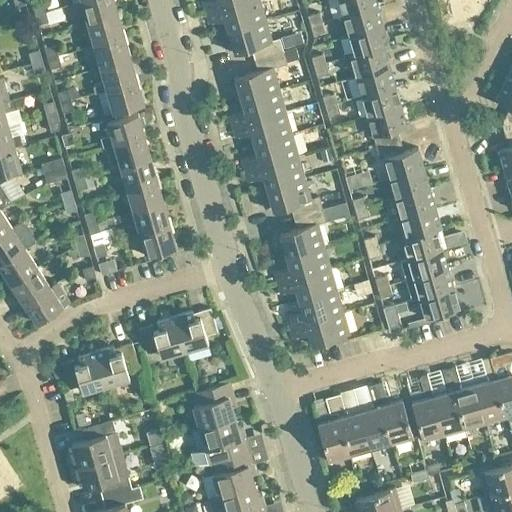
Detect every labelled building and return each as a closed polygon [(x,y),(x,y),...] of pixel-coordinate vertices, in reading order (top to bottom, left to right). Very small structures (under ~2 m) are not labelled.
[(40,0),(31,2),(34,13),(45,10),(42,0),(40,0)] [(118,13),(113,0),(81,0),(87,22),(118,13)] [(245,0),(203,0),(202,0),(206,11),(245,0)] [(265,18),(260,0),(245,0),(206,11),(209,22),(224,18),(227,29),(265,18)] [(377,5),(376,0),(339,0),(343,15),(377,5)] [(383,24),(377,5),(343,15),(349,34),(383,24)] [(48,20),(45,10),(34,13),(37,23),(48,20)] [(308,14),(310,24),(322,21),(319,11),(308,14)] [(124,35),(118,13),(87,22),(94,44),(124,35)] [(271,39),(265,18),(227,29),(234,51),(251,46),(254,58),(283,50),(280,37),(271,39)] [(325,31),(322,21),(310,24),(313,34),(325,31)] [(389,45),(383,24),(349,34),(354,53),(355,54),(384,46),(389,45)] [(130,57),(124,35),(94,44),(100,66),(130,57)] [(44,47),(47,57),(58,54),(55,44),(44,47)] [(390,65),(384,46),(355,54),(354,53),(350,55),(356,75),(390,65)] [(28,52),(31,62),(41,59),(38,49),(28,52)] [(279,88),(273,66),(287,62),(283,50),(254,58),(258,69),(235,76),(241,99),(279,88)] [(311,56),(314,66),(325,62),(323,52),(311,56)] [(61,64),(58,54),(47,57),(50,67),(61,64)] [(98,91),(137,80),(130,57),(100,66),(103,77),(93,85),(95,92),(98,92),(98,91)] [(44,69),(41,59),(31,62),(34,72),(44,69)] [(328,72),(325,62),(314,66),(317,76),(328,72)] [(395,85),(390,65),(356,75),(361,95),(395,85)] [(0,101),(9,99),(3,76),(0,77),(0,101)] [(511,82),(505,79),(495,98),(510,106),(501,122),(502,125),(511,126),(511,82)] [(143,102),(137,80),(98,91),(98,92),(104,113),(143,102)] [(401,104),(395,85),(361,95),(367,114),(401,104)] [(57,91),(60,102),(71,99),(68,88),(57,91)] [(285,110),(279,88),(241,99),(244,110),(229,114),(232,125),(285,110)] [(322,95),(325,105),(337,102),(334,92),(322,95)] [(21,98),(22,109),(39,107),(38,97),(21,98)] [(0,125),(8,123),(4,111),(17,107),(14,98),(9,99),(0,101),(0,125)] [(43,102),(46,114),(56,110),(53,99),(43,102)] [(74,109),(71,99),(60,102),(63,112),(74,109)] [(340,112),(337,102),(325,105),(328,115),(340,112)] [(397,128),(407,125),(401,104),(367,114),(376,146),(400,139),(397,128)] [(59,121),(56,110),(46,114),(50,131),(58,129),(59,121)] [(292,132),(285,110),(232,125),(235,136),(251,132),(254,143),(292,132)] [(145,123),(142,116),(139,115),(138,112),(107,121),(111,134),(100,137),(103,147),(114,144),(119,142),(144,135),(142,126),(145,123)] [(0,149),(14,145),(8,123),(0,125),(0,149)] [(511,166),(511,126),(502,125),(508,146),(498,148),(504,169),(511,166)] [(71,131),(61,134),(64,144),(74,141),(71,131)] [(298,154),(292,132),(254,143),(257,154),(241,158),(245,169),(298,154)] [(151,157),(144,135),(119,142),(114,144),(120,166),(151,157)] [(424,167),(418,147),(403,151),(400,139),(376,146),(380,158),(384,157),(390,177),(424,167)] [(0,174),(21,168),(14,145),(0,149),(0,174)] [(304,176),(298,154),(245,169),(248,180),(263,176),(266,187),(304,176)] [(61,156),(51,159),(54,169),(64,166),(61,156)] [(157,179),(151,157),(120,166),(127,188),(157,179)] [(67,176),(64,166),(54,169),(51,159),(40,162),(46,182),(67,176)] [(70,169),(73,179),(84,176),(81,165),(70,169)] [(430,187),(424,167),(390,177),(396,197),(430,187)] [(358,172),(345,175),(348,188),(361,184),(358,172)] [(87,186),(84,176),(73,179),(76,189),(87,186)] [(310,197),(304,176),(266,187),(273,209),(290,204),(293,216),(322,208),(318,195),(310,197)] [(163,201),(157,179),(127,188),(133,210),(163,201)] [(0,207),(11,200),(0,183),(0,207)] [(25,208),(59,198),(55,186),(21,196),(25,208)] [(435,206),(430,187),(396,197),(401,216),(435,206)] [(60,191),(63,201),(73,198),(70,188),(60,191)] [(352,198),(355,208),(366,205),(363,195),(352,198)] [(76,208),(73,198),(63,201),(66,212),(76,208)] [(170,223),(163,201),(133,210),(139,232),(170,223)] [(369,214),(366,205),(355,208),(357,218),(369,214)] [(441,227),(435,206),(401,216),(407,235),(407,236),(436,227),(436,228),(441,227)] [(0,235),(12,227),(0,208),(0,235)] [(324,244),(318,223),(326,220),(322,208),(293,216),(297,227),(279,232),(286,255),(324,244)] [(83,213),(86,223),(97,220),(94,209),(83,213)] [(108,216),(97,220),(100,230),(111,226),(108,216)] [(25,247),(35,240),(32,235),(32,233),(28,226),(25,225),(22,220),(12,227),(0,235),(0,262),(25,246),(25,247)] [(100,230),(97,220),(86,223),(89,233),(100,230)] [(176,246),(170,223),(139,232),(146,255),(176,246)] [(442,247),(436,228),(436,227),(407,236),(407,235),(402,236),(408,257),(442,247)] [(72,235),(75,245),(86,242),(83,232),(72,235)] [(363,238),(366,248),(378,245),(375,235),(363,238)] [(89,253),(86,242),(75,245),(78,256),(89,253)] [(106,253),(103,242),(93,245),(96,256),(106,253)] [(330,266),(324,244),(286,255),(289,266),(274,270),(277,281),(330,266)] [(381,254),(378,245),(366,248),(369,258),(381,254)] [(37,266),(25,247),(25,246),(0,262),(0,266),(11,283),(37,266)] [(448,267),(442,247),(408,257),(414,277),(448,267)] [(452,265),(453,280),(473,279),(472,264),(452,265)] [(96,276),(93,265),(82,268),(85,279),(96,276)] [(23,302),(50,285),(37,266),(11,283),(23,302)] [(337,288),(330,266),(277,281),(280,292),(295,288),(299,299),(337,288)] [(453,286),(448,267),(414,277),(419,296),(453,286)] [(374,277),(377,287),(389,283),(386,274),(374,277)] [(36,322),(63,305),(70,300),(57,280),(50,285),(23,302),(36,322)] [(392,293),(389,283),(377,287),(380,296),(392,293)] [(459,307),(453,286),(419,296),(425,317),(459,307)] [(343,310),(337,288),(299,299),(302,310),(286,314),(290,325),(343,310)] [(395,304),(383,307),(390,331),(402,327),(395,304)] [(206,334),(218,331),(211,307),(198,310),(200,315),(194,317),(192,310),(174,315),(184,349),(208,342),(206,334)] [(349,333),(343,310),(290,325),(293,336),(308,332),(311,344),(349,333)] [(184,349),(174,315),(157,320),(159,327),(153,328),(152,324),(140,327),(147,351),(158,348),(161,356),(184,349)] [(127,369),(139,366),(132,342),(120,345),(121,350),(115,352),(113,344),(96,349),(106,384),(129,377),(127,369)] [(106,384),(96,349),(78,354),(80,362),(74,363),(73,358),(61,362),(68,386),(80,383),(82,391),(106,384)] [(504,361),(500,362),(498,353),(489,356),(496,377),(507,416),(511,414),(511,372),(507,374),(504,361)] [(507,416),(496,377),(489,356),(481,358),(487,375),(489,379),(475,383),(486,422),(507,416)] [(486,422),(475,383),(460,387),(459,382),(460,382),(455,365),(448,367),(465,428),(486,422)] [(465,428),(448,367),(440,370),(446,391),(433,395),(445,434),(465,428)] [(419,376),(424,393),(432,391),(427,374),(419,376)] [(234,416),(231,406),(237,405),(230,380),(194,391),(197,403),(193,405),(199,426),(234,416)] [(374,383),(379,399),(382,399),(386,397),(382,381),(381,381),(374,383)] [(379,399),(374,383),(366,385),(373,406),(360,410),(371,449),(391,443),(380,404),(379,399)] [(371,449),(360,410),(345,414),(344,410),(345,409),(340,392),(333,394),(338,411),(339,416),(350,455),(371,449)] [(338,411),(333,394),(325,397),(330,414),(338,411)] [(445,434),(433,395),(412,401),(423,440),(445,434)] [(391,443),(413,437),(402,398),(380,404),(391,443)] [(240,451),(236,439),(240,438),(234,416),(199,426),(205,447),(191,451),(195,465),(213,459),(240,451)] [(350,455),(339,416),(317,422),(328,461),(350,455)] [(72,443),(78,465),(124,452),(117,430),(116,431),(112,418),(88,425),(91,437),(72,443)] [(162,441),(149,445),(152,456),(165,453),(162,441)] [(254,484),(248,463),(244,464),(240,451),(213,459),(217,472),(213,473),(219,493),(219,495),(254,484)] [(130,474),(124,452),(78,465),(84,488),(104,482),(107,494),(132,487),(128,475),(130,474)] [(427,465),(429,473),(440,470),(437,462),(427,465)] [(511,462),(480,471),(486,494),(511,486),(511,462)] [(428,476),(427,473),(426,469),(410,473),(412,480),(428,476)] [(212,511),(268,511),(263,493),(257,494),(254,484),(219,495),(219,493),(208,496),(212,511)] [(127,511),(125,502),(143,497),(139,485),(132,487),(107,494),(111,505),(91,511),(127,511)] [(384,511),(401,507),(394,486),(355,497),(359,511),(384,511)] [(511,486),(486,494),(491,511),(498,511),(511,508),(511,486)] [(186,490),(179,491),(182,503),(192,500),(191,493),(186,490)] [(444,499),(447,511),(456,511),(452,497),(444,499)]
